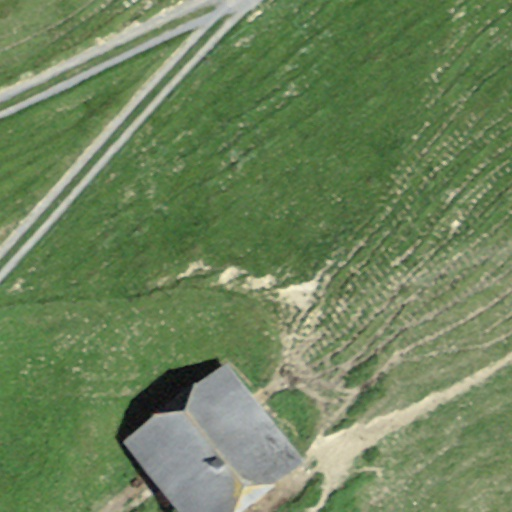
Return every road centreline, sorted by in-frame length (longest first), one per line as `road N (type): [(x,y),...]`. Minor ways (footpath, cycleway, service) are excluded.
road 1 (track): [(0,265),(215,27),(250,0)]
road 2 (track): [(0,108),(231,0)]
